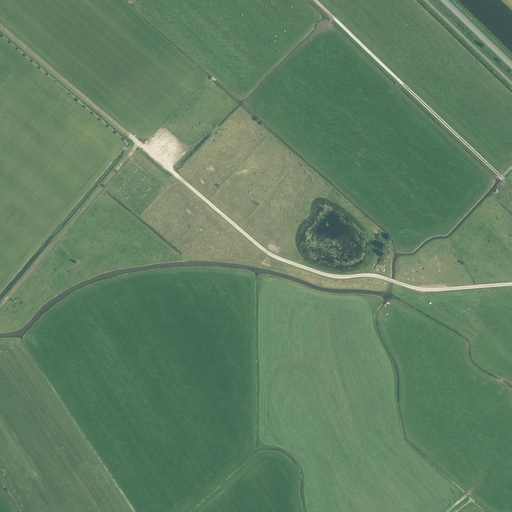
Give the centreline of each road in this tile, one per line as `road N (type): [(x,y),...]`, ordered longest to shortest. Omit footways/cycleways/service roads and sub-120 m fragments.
road 1 (track): [(0,24),(136,144),(0,307)]
road 2 (track): [(271,255),(101,268),(0,326)]
road 3 (track): [(504,179),(313,0)]
road 4 (track): [(271,255),(136,144)]
road 5 (track): [(387,279),(334,276),(271,255)]
